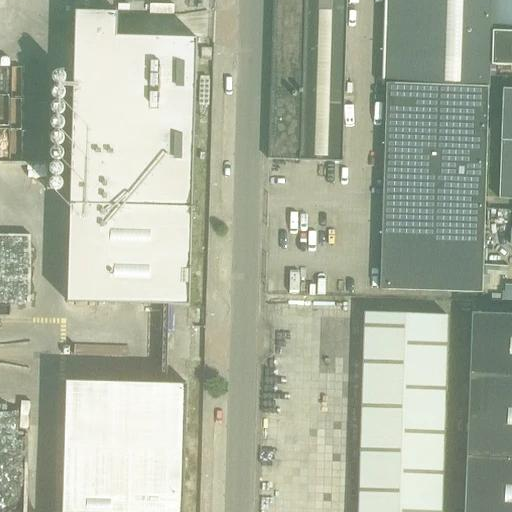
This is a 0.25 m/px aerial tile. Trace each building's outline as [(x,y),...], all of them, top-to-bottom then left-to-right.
[(298,0),(299,4),(297,57),(296,86),(295,126),(270,125),(269,159),(301,160),(303,92),(304,48),(305,4),(305,0),(298,0)] [(493,2),(415,0),(389,0),(388,57),(491,60),(491,54),(492,35),(493,2)] [(511,0),(495,0),(495,28),(511,28),(511,0)] [(299,4),(273,3),(272,56),(297,57),(299,4)] [(345,49),(347,5),(305,4),(304,48),(345,49)] [(116,36),(117,12),(75,11),(67,301),(189,305),(192,209),(194,209),(195,208),(192,208),(197,38),(116,36)] [(511,64),(511,30),(493,30),(493,35),(492,35),(491,54),(492,54),(492,64),(511,64)] [(344,93),(345,49),(304,48),(303,92),(344,93)] [(297,57),(272,56),(271,85),(296,86),(297,57)] [(488,148),(491,60),(388,57),(385,145),(488,148)] [(295,126),(296,86),(271,85),(270,125),(295,126)] [(511,89),(503,89),(501,140),(500,199),(511,199),(511,89)] [(342,162),(344,93),(303,92),(301,160),(342,162)] [(486,206),(488,148),(385,145),(384,174),(435,176),(434,205),(486,206)] [(486,233),(486,206),(434,205),(435,176),(384,174),(382,230),(486,233)] [(497,216),(486,215),(486,228),(497,228),(497,216)] [(484,293),(486,233),(382,230),(381,290),(484,293)] [(484,275),(484,287),(500,287),(500,276),(484,275)] [(185,325),(186,310),(160,309),(160,325),(185,325)] [(365,312),(359,511),(441,511),(449,314),(365,312)] [(511,313),(471,312),(469,380),(511,381),(511,313)] [(511,381),(469,380),(467,459),(511,460),(511,381)] [(65,381),(61,511),(183,511),(187,384),(65,381)] [(511,511),(511,460),(467,459),(465,511),(511,511)] [(26,460),(11,462),(12,474),(27,471),(26,460)]
